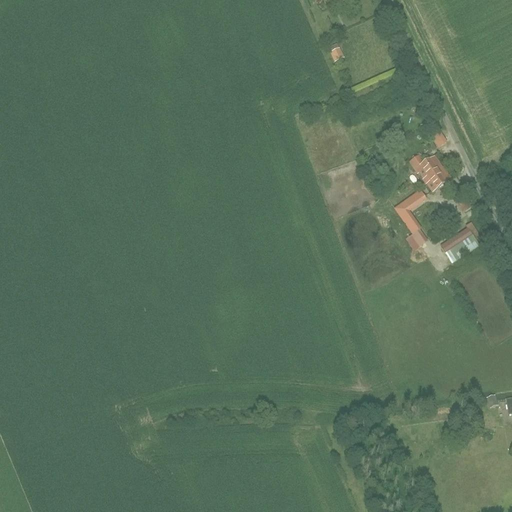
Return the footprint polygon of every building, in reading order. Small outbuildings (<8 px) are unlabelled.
[(356,0),(332,0),(337,10),(357,1),(356,0)] [(330,53),(335,63),(345,58),(341,48),(330,53)] [(439,130),(430,135),(438,149),(448,144),(439,130)] [(420,156),(410,163),(418,175),(420,174),(432,193),(451,180),(435,156),(424,163),(420,156)] [(471,190),(455,200),(462,211),(478,201),(471,190)] [(428,201),(421,192),(396,209),(414,236),(407,241),(415,254),(428,245),(420,233),(423,231),(411,213),(428,201)] [(468,231),(442,247),(453,264),(479,248),(468,231)] [(496,396),(487,399),(490,410),(499,407),(496,396)]
